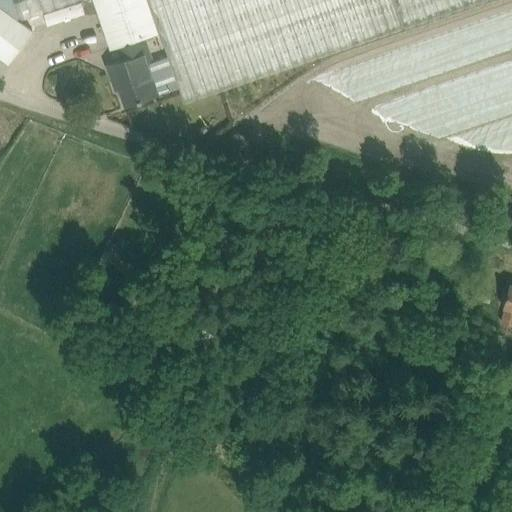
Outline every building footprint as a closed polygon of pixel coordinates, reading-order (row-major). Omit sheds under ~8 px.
[(12,0),(13,1),(14,0),(148,0),(159,31),(167,55),(179,86),(184,101),(196,97),(220,89),(294,63),(480,0),(12,0)] [(148,0),(14,0),(13,1),(19,19),(71,0),(94,0),(104,29),(110,48),(118,45),(144,36),(159,31),(148,0)] [(0,55),(9,62),(33,29),(0,5),(0,55)] [(123,59),(107,64),(113,80),(117,79),(120,88),(126,105),(158,94),(158,93),(152,76),(147,61),(152,60),(144,36),(118,45),(123,59)] [(152,60),(147,61),(152,76),(158,93),(179,86),(167,55),(152,60)] [(511,282),(510,282),(504,302),(503,306),(504,306),(500,321),(511,324),(511,282)] [(176,362),(156,392),(155,393),(168,402),(189,371),(176,362)]
